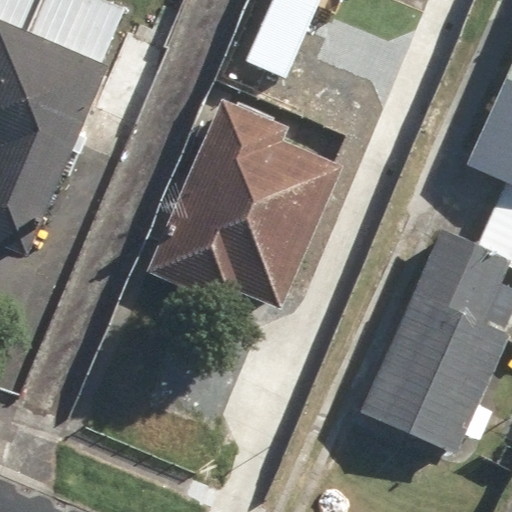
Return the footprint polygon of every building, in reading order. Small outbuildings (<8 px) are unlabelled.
[(134,8),(115,0),(0,0),(0,239),(37,256),(120,66),(111,62),(134,8)] [(444,66),(388,43),(355,125),(411,147),(444,66)] [(511,83),(476,164),(511,180),(511,83)] [(300,127),(233,98),(157,273),(244,311),(252,294),(291,311),(355,165),(295,138),(300,127)] [(511,255),(450,228),(368,414),(467,457),(511,353),(511,255)]
